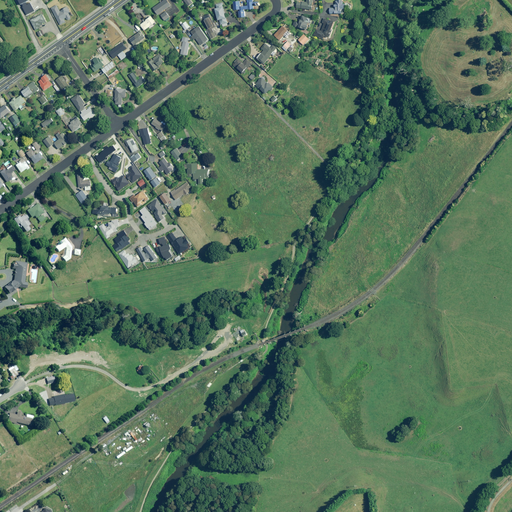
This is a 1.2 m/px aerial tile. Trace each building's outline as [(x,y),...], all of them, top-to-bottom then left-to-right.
[(171,5),(167,0),(165,0),(153,9),(158,15),(171,5)] [(245,10),(254,9),(253,0),(247,0),(248,6),(240,6),(240,1),(234,2),(234,10),(239,10),(240,18),(245,17),(245,10)] [(313,0),(307,0),(307,2),(298,2),(297,8),(304,8),(304,9),(313,10),(313,0)] [(337,0),(338,1),(336,1),(336,5),(335,5),(335,8),(330,8),(330,14),(343,14),(343,10),(345,10),(345,4),(343,4),(342,0),(337,0)] [(229,25),(221,2),(215,4),(217,9),(215,9),(219,20),(220,20),(221,25),(223,24),(223,27),(229,25)] [(34,11),(30,3),(22,7),(26,15),(34,11)] [(47,9),(44,4),(39,7),(42,12),(47,9)] [(60,11),(57,5),(52,8),(60,25),(66,22),(64,19),(66,18),(68,21),(72,19),(69,13),(71,12),(68,7),(60,11)] [(166,12),(161,15),(164,21),(165,20),(166,22),(169,19),(170,18),(166,12)] [(48,23),(43,15),(31,21),(36,30),(42,28),(41,26),(48,23)] [(299,27),(300,27),(307,30),(309,23),(307,22),(308,18),(303,16),(302,16),(300,21),(297,20),(297,22),(295,21),(293,26),(298,28),(299,27)] [(156,23),(152,17),(147,20),(147,21),(141,25),(145,31),(150,27),(150,28),(154,26),(153,25),(156,23)] [(216,26),(211,17),(205,20),(209,29),(207,30),(212,39),(216,37),(212,28),(216,26)] [(334,22),(324,18),(323,23),(325,24),(322,31),(317,29),(314,36),(324,39),(325,36),(329,37),(334,22)] [(289,32),(284,26),(275,35),(281,40),(289,32)] [(209,40),(199,27),(191,32),(194,36),(192,37),(194,40),(196,39),(201,46),(209,40)] [(141,35),(140,33),(130,40),(135,46),(145,38),(143,34),(141,35)] [(189,38),(183,37),(182,42),(184,42),(181,54),(188,56),(190,43),(189,43),(189,38)] [(128,49),(124,43),(110,52),(114,58),(118,55),(122,60),(127,57),(124,52),(128,49)] [(271,48),(266,44),(262,49),(264,51),(258,59),(265,64),(272,54),(274,56),(279,50),(273,46),(271,48)] [(107,64),(100,54),(91,60),(94,63),(91,65),(96,72),(107,64)] [(153,59),(148,63),(154,72),(161,67),(160,66),(163,64),(163,63),(164,62),(160,55),(154,59),(155,60),(153,61),(153,59)] [(244,64),(239,59),(235,62),(236,63),(234,66),(237,69),(238,68),(244,73),(252,64),(248,60),(244,64)] [(116,66),(113,61),(104,68),(104,67),(101,68),(105,73),(116,66)] [(116,74),(120,72),(118,69),(107,76),(109,79),(116,74)] [(139,79),(134,73),(130,76),(138,88),(147,81),(143,76),(139,79)] [(50,80),(47,75),(42,78),(43,79),(39,82),(41,85),(45,91),(53,85),(50,80)] [(66,81),(63,76),(56,81),(64,91),(70,86),(66,81)] [(269,83),(263,77),(256,84),(260,90),(261,89),(266,94),(273,87),(269,83)] [(40,89),(34,82),(25,89),(25,90),(23,92),(27,98),(40,89)] [(127,89),(116,89),(115,101),(116,101),(116,104),(123,105),(123,98),(126,98),(127,89)] [(83,106),(86,104),(79,95),(72,100),(80,112),(85,108),(83,106)] [(26,102),(22,96),(17,99),(16,98),(13,100),(14,101),(10,103),(16,111),(20,107),(20,106),(26,102)] [(48,101),(44,96),(39,99),(43,104),(48,101)] [(10,112),(6,106),(0,109),(0,118),(1,119),(10,112)] [(96,115),(91,107),(87,110),(86,109),(82,112),(83,114),(81,115),(85,121),(90,118),(96,115)] [(65,114),(61,108),(57,111),(61,117),(65,114)] [(21,122),(16,115),(10,119),(16,126),(21,122)] [(82,124),(77,116),(72,119),(74,122),(69,126),(73,132),(79,128),(78,127),(82,124)] [(52,122),(50,118),(42,124),(45,128),(52,122)] [(166,126),(156,118),(152,124),(157,127),(156,128),(159,130),(160,129),(162,131),(166,126)] [(152,143),(148,128),(140,130),(142,137),(143,137),(145,145),(152,143)] [(166,139),(162,132),(157,135),(162,142),(166,139)] [(61,135),(59,133),(56,135),(60,139),(55,143),(59,149),(70,142),(63,133),(61,135)] [(54,144),(49,137),(43,141),(49,148),(54,144)] [(139,150),(133,138),(127,141),(133,153),(139,150)] [(40,147),(36,141),(32,144),(36,150),(40,147)] [(183,157),(177,148),(172,152),(177,160),(183,157)] [(25,155),(21,150),(17,153),(20,158),(25,155)] [(34,155),(30,150),(25,153),(28,158),(29,157),(34,164),(42,158),(38,153),(34,155)] [(141,157),(138,153),(132,158),(135,162),(141,157)] [(122,158),(115,154),(112,160),(110,159),(107,165),(111,167),(110,169),(116,173),(121,164),(119,163),(122,158)] [(26,170),(29,168),(27,166),(26,166),(25,164),(22,159),(18,162),(19,163),(15,165),(20,173),(26,169),(26,170)] [(169,164),(165,159),(160,162),(162,166),(159,168),(162,172),(165,170),(168,175),(175,169),(170,163),(169,164)] [(203,184),(203,179),(206,179),(206,178),(209,178),(209,169),(201,170),(201,165),(198,165),(198,164),(185,164),(185,169),(188,169),(188,174),(194,174),(194,179),(199,179),(199,184),(203,184)] [(14,170),(11,165),(6,169),(5,168),(0,171),(0,173),(6,182),(12,178),(9,174),(11,173),(11,172),(14,170)] [(157,176),(151,167),(145,171),(151,181),(157,176)] [(82,187),(82,188),(85,188),(85,187),(86,187),(86,190),(92,190),(91,186),(93,185),(93,183),(91,183),(91,181),(84,181),(83,175),(78,175),(79,188),(82,187)] [(161,184),(157,178),(151,182),(155,188),(161,184)] [(192,191),(187,183),(172,193),(176,200),(184,195),(185,196),(192,191)] [(86,195),(83,191),(77,195),(80,199),(86,195)] [(149,199),(143,191),(137,195),(136,194),(131,197),(138,207),(143,204),(141,202),(144,200),(146,202),(149,199)] [(171,201),(165,193),(160,196),(166,205),(171,201)] [(45,219),(42,214),(43,212),(37,203),(26,211),(31,217),(34,216),(35,218),(36,217),(39,223),(45,219)] [(109,207),(101,206),(101,210),(93,209),(93,214),(101,214),(101,215),(105,216),(110,217),(110,213),(113,214),(113,216),(118,217),(118,208),(109,207)] [(27,218),(24,213),(13,220),(18,227),(21,225),(25,232),(29,229),(27,225),(29,224),(26,219),(27,218)] [(72,247),(65,238),(61,240),(63,243),(55,247),(58,252),(65,247),(66,248),(65,255),(62,257),(65,262),(70,259),(72,247)] [(27,263),(16,261),(16,264),(13,264),(12,269),(15,269),(13,281),(4,287),(9,294),(18,287),(19,288),(26,288),(27,282),(24,282),(27,263)] [(18,369),(15,365),(8,369),(12,376),(9,377),(11,380),(15,377),(14,376),(17,374),(15,371),(18,369)] [(141,365),(139,366),(140,368),(139,369),(140,370),(138,371),(140,374),(142,373),(143,373),(146,370),(143,366),(142,366),(141,365)] [(180,379),(178,376),(164,384),(166,388),(180,379)] [(73,401),(72,394),(64,395),(63,393),(53,396),(54,397),(47,398),(49,406),(54,405),(73,401)] [(21,413),(17,412),(16,415),(9,413),(9,415),(5,415),(4,419),(8,420),(7,421),(15,424),(15,422),(30,426),(32,419),(21,416),(21,413)] [(137,439),(131,431),(129,433),(135,441),(137,439)]
